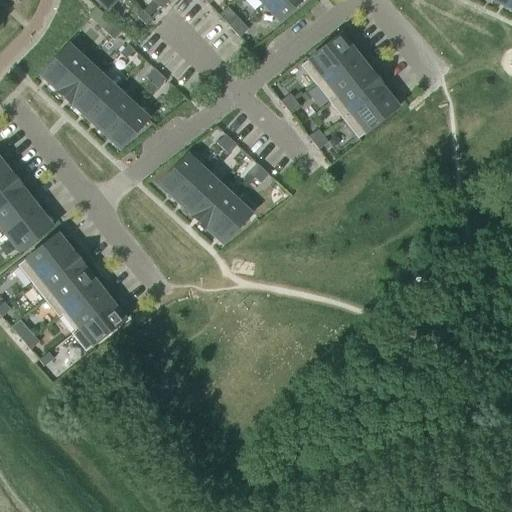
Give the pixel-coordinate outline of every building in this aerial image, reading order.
[(93,0),(105,11),(115,0),(93,0)] [(166,4),(162,0),(153,0),(152,2),(161,10),(166,4)] [(303,0),(269,0),(263,6),(279,23),(303,0)] [(511,0),(495,0),(495,3),(511,11),(511,0)] [(136,18),(145,27),(151,20),(142,12),(136,18)] [(227,27),(233,33),(242,24),(236,18),(227,27)] [(110,22),(102,30),(107,36),(115,27),(110,22)] [(242,24),(233,33),(239,39),(247,30),(242,24)] [(115,27),(107,36),(113,41),(121,32),(115,27)] [(315,86),(323,80),(322,79),(354,55),(340,36),(300,67),(315,86)] [(127,46),(119,55),(125,60),(133,51),(127,46)] [(39,76),(55,91),(83,62),(67,47),(39,76)] [(322,79),(323,80),(336,97),(336,98),(368,73),(354,55),(322,79)] [(55,91),(71,106),(99,76),(83,62),(55,91)] [(145,79),(151,84),(159,75),(153,70),(145,79)] [(336,98),(336,97),(328,103),(343,122),(382,91),(368,73),(336,98)] [(159,75),(151,84),(156,90),(165,81),(159,75)] [(71,106),(88,121),(115,91),(99,76),(71,106)] [(88,121),(104,136),(131,106),(115,91),(88,121)] [(397,109),(382,91),(343,122),(357,140),(397,109)] [(280,103),(285,109),(294,102),(289,95),(280,103)] [(294,102),(285,109),(290,116),(299,108),(294,102)] [(131,106),(104,136),(120,151),(147,121),(131,106)] [(307,138),(312,145),(322,137),(317,131),(307,138)] [(216,145),(222,150),(230,141),(224,136),(216,145)] [(322,137),(312,145),(317,151),(327,143),(322,137)] [(230,141),(222,150),(228,156),(236,147),(230,141)] [(174,201),(202,172),(185,157),(158,186),(174,201)] [(247,174),(253,180),(262,171),(256,165),(247,174)] [(262,171),(253,180),(259,185),(268,176),(262,171)] [(218,187),(202,172),(174,201),(190,216),(218,187)] [(8,174),(0,180),(0,209),(22,192),(8,174)] [(207,231),(234,201),(218,187),(190,216),(207,231)] [(22,192),(0,209),(0,229),(5,236),(36,211),(22,192)] [(250,216),(234,201),(207,231),(223,246),(250,216)] [(36,211),(5,236),(19,254),(51,229),(36,211)] [(31,284),(70,253),(56,236),(17,267),(31,284)] [(70,253),(31,284),(44,302),(83,271),(70,253)] [(83,271),(44,302),(58,319),(62,316),(61,316),(97,288),(83,271)] [(97,288),(61,316),(62,316),(74,332),(75,333),(111,305),(97,288)] [(4,305),(0,308),(0,318),(1,319),(10,311),(4,305)] [(74,332),(70,335),(85,353),(124,322),(111,305),(75,333),(74,332)] [(27,331),(18,339),(24,345),(33,337),(27,331)] [(33,337),(24,345),(30,351),(38,343),(33,337)] [(48,354),(38,361),(43,368),(53,360),(48,354)]
